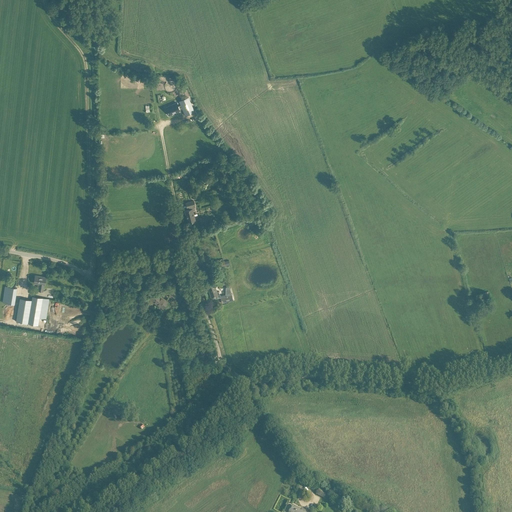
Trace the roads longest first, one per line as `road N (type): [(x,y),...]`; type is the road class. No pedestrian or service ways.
road 1 (unclassified): [(219,363),(151,68)]
road 2 (unclassified): [(243,383),(321,376),(432,388),(511,365)]
road 3 (unclassified): [(219,363),(73,267),(0,250)]
road 4 (unclassified): [(81,511),(182,443),(243,383)]
